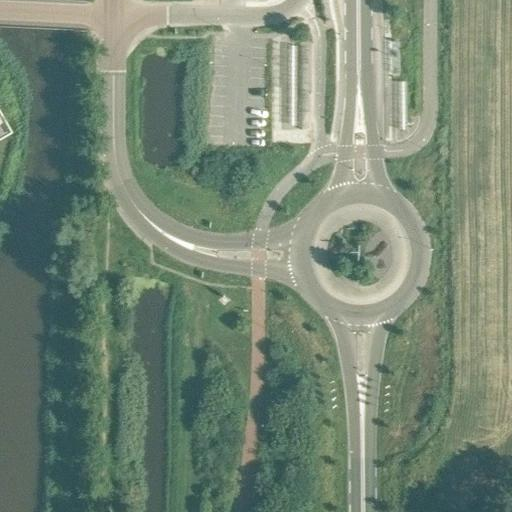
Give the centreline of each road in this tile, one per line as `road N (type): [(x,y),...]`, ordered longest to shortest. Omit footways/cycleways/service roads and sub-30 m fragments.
road 1 (tertiary): [(190,246),(141,212),(118,169),(115,15)]
road 2 (unclassified): [(300,0),(253,17),(115,15)]
road 3 (secondary): [(382,309),(399,298),(419,262),(410,222),(378,196)]
